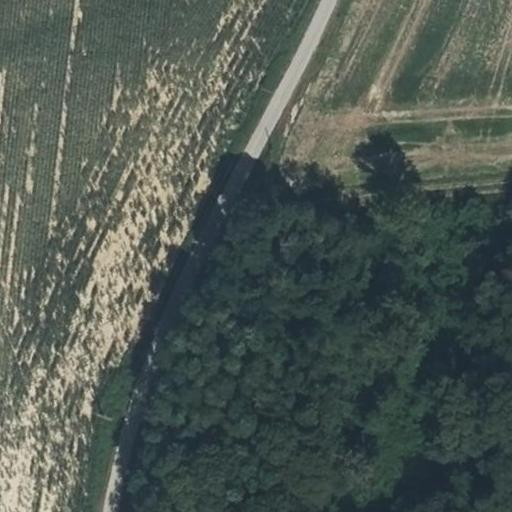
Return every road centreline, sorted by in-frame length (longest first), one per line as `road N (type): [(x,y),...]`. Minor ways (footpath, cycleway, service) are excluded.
road 1 (unclassified): [(321,0),(135,408),(113,511)]
road 2 (track): [(231,192),(314,212),(511,192)]
